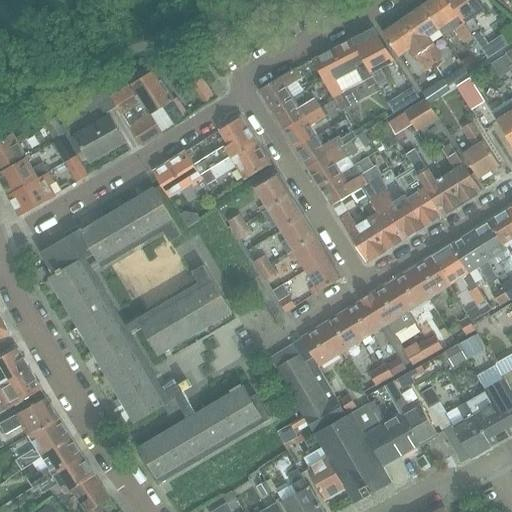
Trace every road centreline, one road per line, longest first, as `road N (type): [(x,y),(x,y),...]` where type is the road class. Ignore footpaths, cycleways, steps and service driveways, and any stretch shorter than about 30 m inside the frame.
road 1 (residential): [(145,511),(83,419),(0,256)]
road 2 (residential): [(0,250),(245,96)]
road 3 (residential): [(245,96),(363,283)]
road 4 (residential): [(245,96),(248,77),(383,0)]
road 5 (residential): [(363,283),(511,197)]
road 6 (residential): [(384,511),(494,461)]
